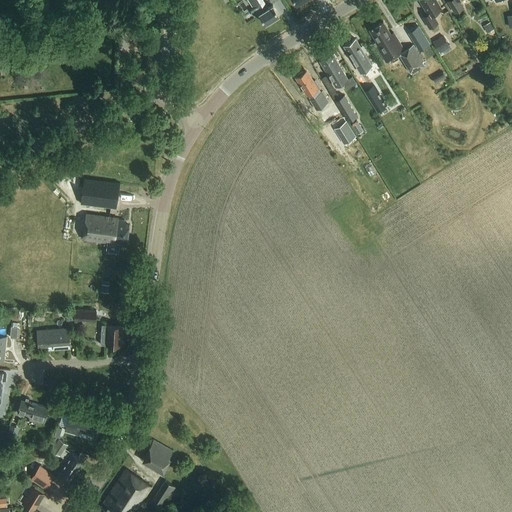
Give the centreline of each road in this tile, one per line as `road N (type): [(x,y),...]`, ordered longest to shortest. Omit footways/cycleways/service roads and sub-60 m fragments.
road 1 (tertiary): [(142,358),(164,203),(197,122)]
road 2 (tertiary): [(197,122),(240,74),(355,0)]
road 3 (tertiary): [(78,511),(125,435),(142,358)]
road 4 (residential): [(0,162),(125,104)]
